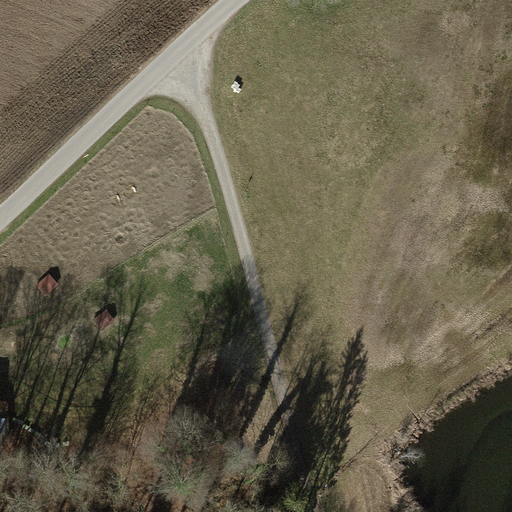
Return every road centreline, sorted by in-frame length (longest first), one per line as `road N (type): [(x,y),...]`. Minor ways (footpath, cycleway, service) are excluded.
road 1 (track): [(314,511),(204,107),(174,59)]
road 2 (track): [(0,215),(174,59)]
